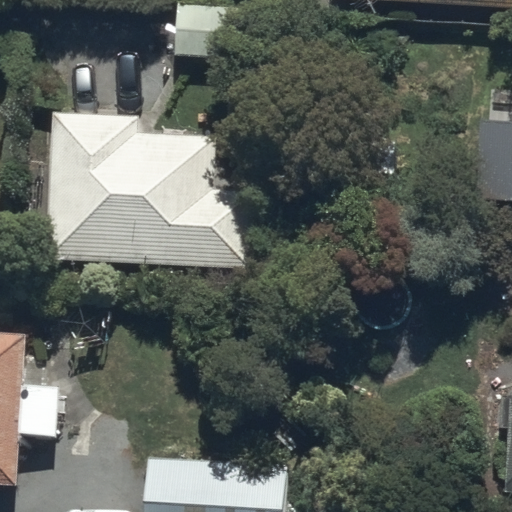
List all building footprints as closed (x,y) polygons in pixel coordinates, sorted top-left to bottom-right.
[(511,0),(336,0),(336,7),(511,10),(511,0)] [(511,90),(491,90),(485,202),(511,203),(511,90)] [(53,121),(53,135),(52,135),(51,189),(50,189),(48,269),(259,274),(261,193),(223,193),(224,138),(147,137),(148,123),(53,121)] [(290,220),(285,291),(333,294),(337,223),(290,220)] [(0,492),(25,493),(31,342),(0,340),(0,492)] [(287,511),(289,462),(152,460),(150,511),(287,511)]
